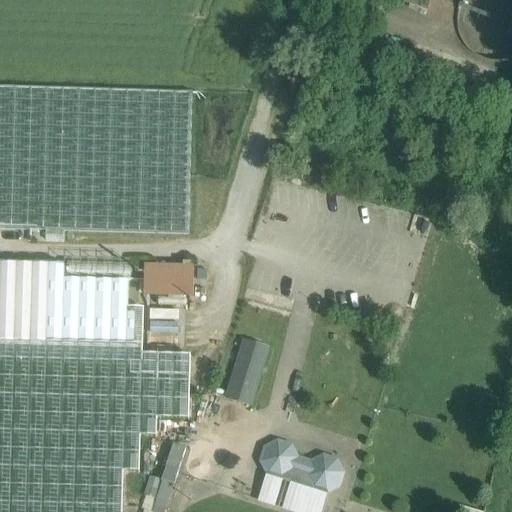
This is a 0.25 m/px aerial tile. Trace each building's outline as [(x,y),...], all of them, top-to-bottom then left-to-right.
[(430,0),(397,0),(427,10),(430,0)] [(504,15),(506,0),(479,0),(477,10),(504,15)] [(426,83),(410,77),(406,90),(422,96),(426,83)] [(193,94),(0,88),(0,229),(189,235),(193,94)] [(452,175),(426,166),(418,189),(444,198),(452,175)] [(194,267),(145,266),(144,294),(193,295),(194,267)] [(73,278),(9,276),(6,353),(151,357),(152,321),(136,321),(137,294),(72,293),(73,278)] [(268,348),(245,341),(227,399),(250,406),(268,348)] [(6,353),(0,353),(0,511),(131,511),(132,484),(148,485),(149,449),(165,449),(166,431),(198,432),(199,369),(151,367),(151,357),(6,353)] [(278,442),(265,449),(261,462),(267,475),(281,480),(294,473),(306,477),(313,490),(327,494),(340,488),(344,474),(337,461),(323,456),(311,463),(298,459),(292,446),(278,442)] [(173,445),(162,480),(174,484),(186,450),(173,445)]
